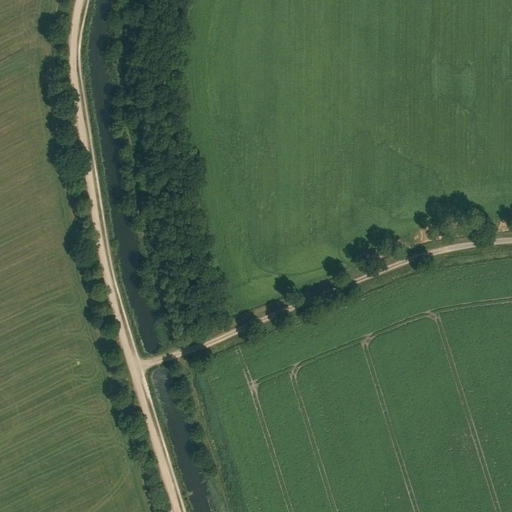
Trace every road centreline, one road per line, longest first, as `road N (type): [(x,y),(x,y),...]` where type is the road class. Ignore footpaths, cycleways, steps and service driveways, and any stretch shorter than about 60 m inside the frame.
road 1 (track): [(123,0),(116,69),(139,231),(229,511)]
road 2 (track): [(77,0),(71,58),(103,266),(177,511)]
road 3 (track): [(140,367),(431,250)]
